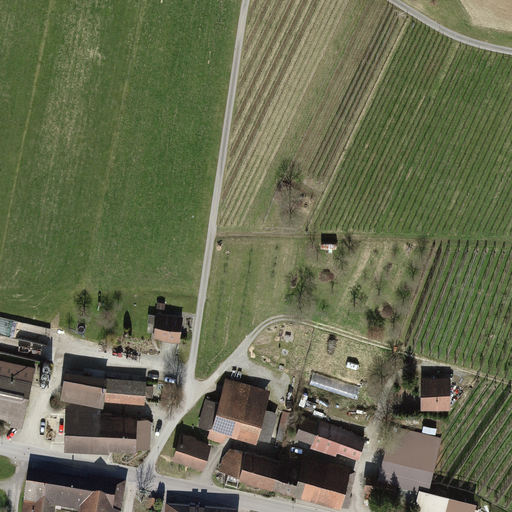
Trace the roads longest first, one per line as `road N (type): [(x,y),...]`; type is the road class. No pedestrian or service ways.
road 1 (track): [(186,407),(247,0)]
road 2 (track): [(186,407),(277,320),(511,384)]
road 3 (track): [(213,232),(511,243)]
road 4 (tertiary): [(0,447),(289,511)]
road 5 (track): [(391,0),(445,32),(511,50)]
